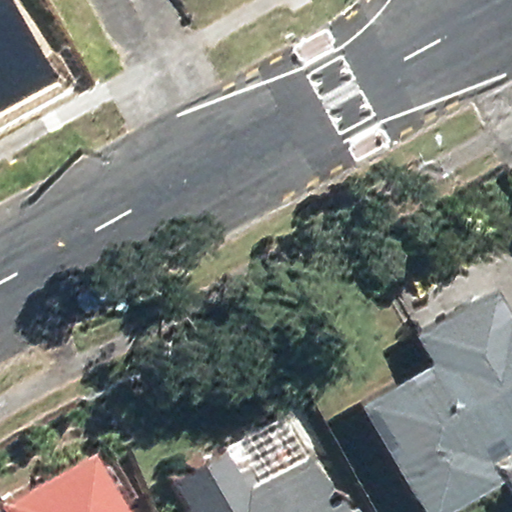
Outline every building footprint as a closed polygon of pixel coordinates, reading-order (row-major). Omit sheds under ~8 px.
[(2,0),(0,0),(0,79),(37,58),(2,0)] [(511,304),(493,313),(481,289),(400,332),(414,361),(342,398),(400,511),(412,511),(479,478),(470,460),(511,435),(511,304)] [(341,511),(308,450),(261,476),(248,453),(225,466),(216,449),(160,479),(178,511),(341,511)] [(116,511),(85,450),(0,491),(0,511),(116,511)] [(511,453),(489,467),(511,506),(511,453)]
